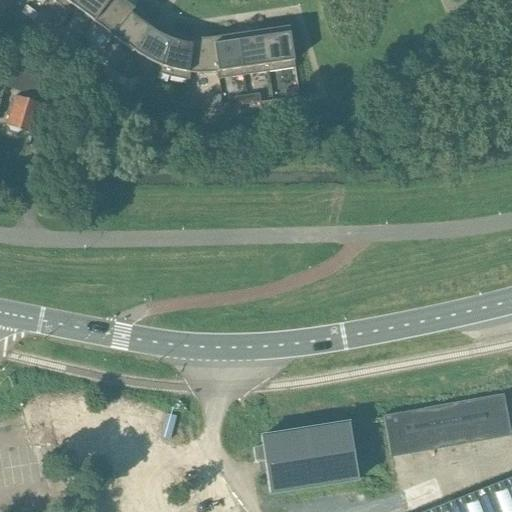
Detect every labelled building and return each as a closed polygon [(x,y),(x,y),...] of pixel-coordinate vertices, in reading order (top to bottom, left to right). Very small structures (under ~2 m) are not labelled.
[(50,0),(68,13),(77,0),(50,0)] [(93,22),(109,0),(77,0),(68,13),(69,14),(73,8),(93,22)] [(113,37),(134,9),(121,0),(109,0),(93,22),(113,37)] [(26,7),(20,14),(31,21),(36,14),(26,7)] [(113,37),(131,51),(133,52),(153,24),(134,9),(113,37)] [(46,22),(36,14),(31,21),(41,29),(46,22)] [(153,24),(133,52),(140,57),(148,61),(158,66),(172,34),(166,32),(160,28),(153,24)] [(262,31),(269,73),(295,69),(289,28),(262,31)] [(269,73),(262,31),(237,35),(243,77),(269,73)] [(189,74),(194,39),(186,38),(179,37),(172,34),(158,66),(155,72),(166,76),(177,79),(189,81),(189,74)] [(243,77),(237,35),(211,39),(216,73),(217,80),(243,77)] [(76,44),(66,37),(61,44),(71,51),(76,44)] [(216,73),(211,39),(205,40),(199,40),(194,39),(189,74),(198,74),(207,74),(216,73)] [(86,52),(76,44),(71,51),(81,59),(86,52)] [(27,93),(24,99),(14,96),(5,125),(8,126),(10,131),(17,133),(21,130),(32,134),(49,79),(11,67),(5,86),(27,93)] [(112,81),(117,74),(107,67),(102,74),(112,81)] [(122,89),(127,81),(117,74),(112,81),(122,89)] [(284,91),(286,99),(299,97),(297,89),(284,91)] [(259,94),(246,96),(247,105),(260,103),(259,94)] [(246,96),(234,98),(235,107),(247,105),(246,96)] [(184,109),(185,100),(172,99),(171,107),(184,109)] [(196,110),(197,102),(185,100),(184,109),(196,110)] [(382,417),(389,459),(511,437),(506,410),(503,395),(382,417)] [(263,462),(264,465),(269,497),(358,483),(348,422),(259,436),(261,446),(252,449),(254,462),(263,462)] [(99,466),(90,468),(92,483),(101,481),(99,466)] [(511,511),(511,478),(426,511),(511,511)]
